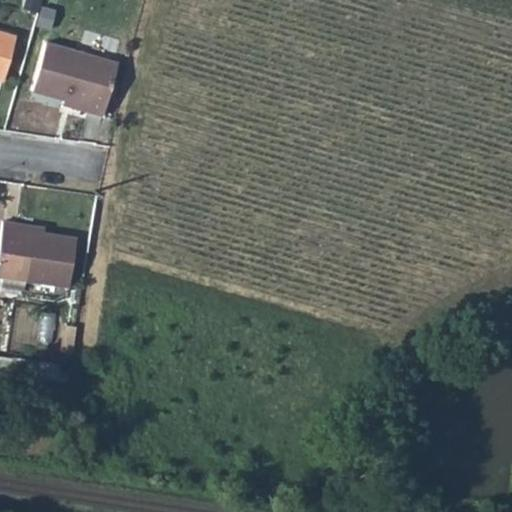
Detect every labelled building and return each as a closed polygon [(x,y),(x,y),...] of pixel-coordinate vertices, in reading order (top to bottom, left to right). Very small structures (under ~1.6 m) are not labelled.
[(22,0),(20,8),(36,13),(39,0),(22,0)] [(0,78),(2,79),(13,37),(0,32),(0,78)] [(62,100),(86,107),(85,113),(100,118),(115,64),(43,43),(30,91),(62,100)] [(60,106),(85,113),(86,107),(62,100),(60,106)] [(17,229),(18,224),(1,221),(0,224),(0,277),(67,287),(74,238),(42,233),(17,229)] [(17,229),(42,233),(42,228),(18,224),(17,229)] [(57,380),(69,382),(70,374),(58,372),(57,380)]
